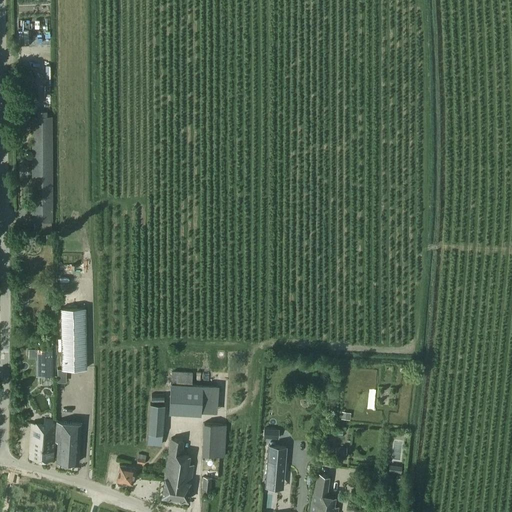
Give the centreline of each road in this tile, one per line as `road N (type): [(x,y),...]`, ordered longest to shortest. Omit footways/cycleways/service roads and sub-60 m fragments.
road 1 (unclassified): [(1,463),(0,0)]
road 2 (unclassified): [(154,511),(1,463)]
